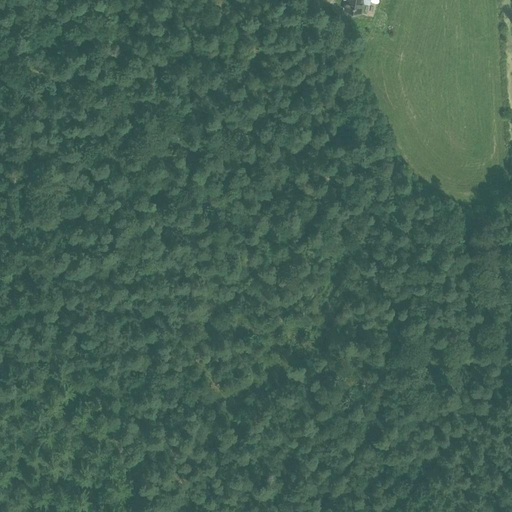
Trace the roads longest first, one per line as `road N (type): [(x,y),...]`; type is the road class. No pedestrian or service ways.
road 1 (track): [(511,271),(110,94),(0,58)]
road 2 (track): [(19,196),(259,0)]
road 3 (track): [(511,367),(381,511)]
